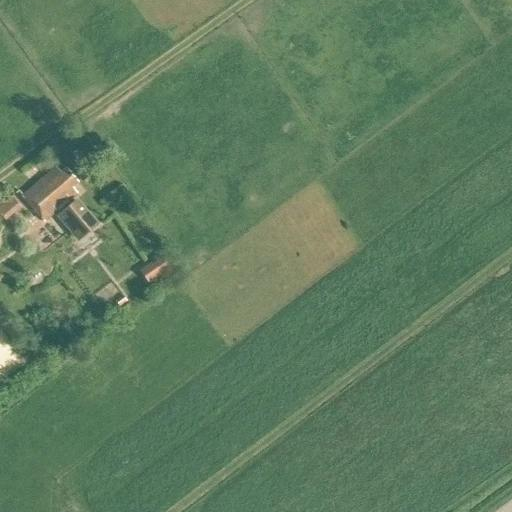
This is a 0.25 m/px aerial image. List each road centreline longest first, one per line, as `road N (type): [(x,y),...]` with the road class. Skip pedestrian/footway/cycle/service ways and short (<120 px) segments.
road 1 (track): [(170,511),(511,251)]
road 2 (track): [(246,0),(0,177)]
